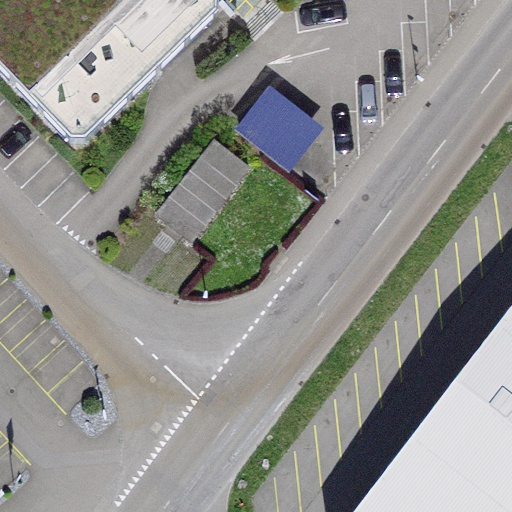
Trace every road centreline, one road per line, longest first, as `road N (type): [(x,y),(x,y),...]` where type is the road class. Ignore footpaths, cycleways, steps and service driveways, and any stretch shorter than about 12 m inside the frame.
road 1 (residential): [(511,40),(210,441)]
road 2 (residential): [(210,441),(0,221)]
